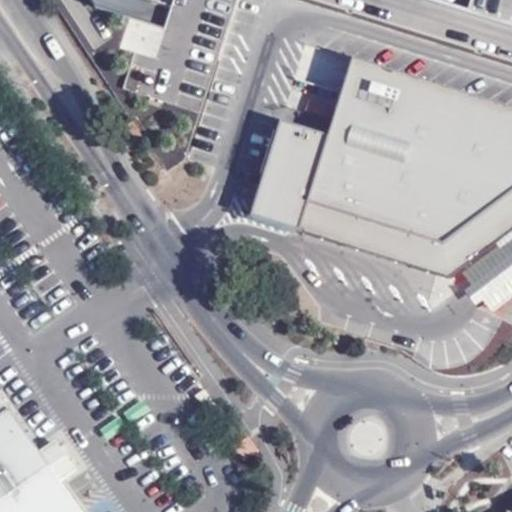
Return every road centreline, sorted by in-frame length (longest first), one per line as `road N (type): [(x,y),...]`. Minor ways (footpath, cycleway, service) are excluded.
road 1 (unclassified): [(136,216),(105,139),(18,0)]
road 2 (unclassified): [(0,22),(136,216)]
road 3 (unclassified): [(136,216),(242,352)]
road 4 (unknown): [(0,397),(44,367),(101,309)]
road 5 (unclassified): [(367,388),(315,383),(242,352)]
